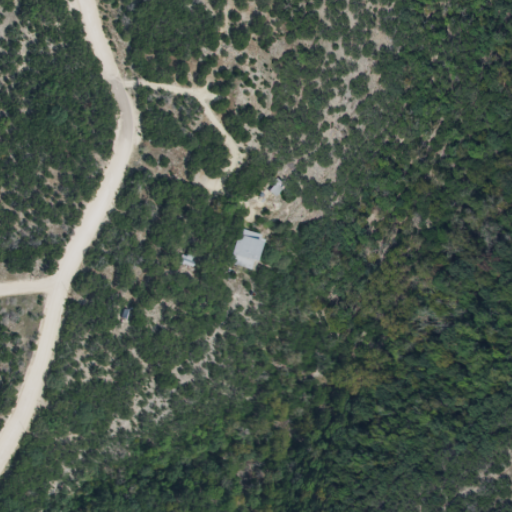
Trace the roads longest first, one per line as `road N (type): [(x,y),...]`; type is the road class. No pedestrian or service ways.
road 1 (residential): [(66,283),(133,127),(90,0)]
road 2 (residential): [(0,427),(66,283)]
